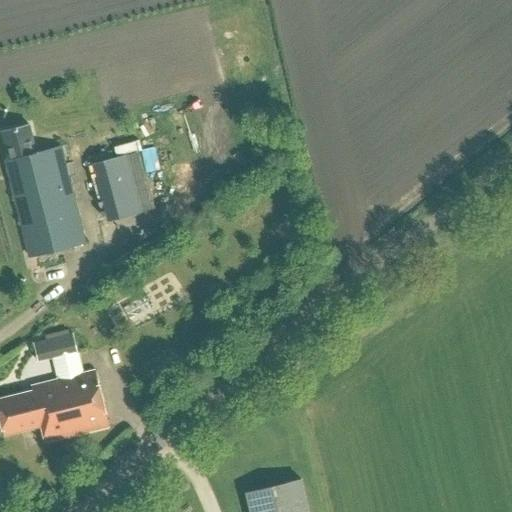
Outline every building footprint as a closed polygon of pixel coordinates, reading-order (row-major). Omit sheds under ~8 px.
[(37,154),(30,126),(2,133),(10,160),(5,162),(30,257),(85,243),(60,148),(37,154)] [(109,221),(143,212),(128,154),(94,163),(109,221)] [(0,206),(9,206),(7,173),(0,173),(0,206)] [(28,324),(50,306),(43,297),(21,315),(28,324)] [(37,360),(51,356),(57,379),(32,385),(34,394),(0,402),(0,413),(6,436),(42,427),(46,442),(107,427),(92,370),(83,372),(78,351),(77,352),(72,331),(32,341),(37,360)] [(249,511),(310,511),(302,478),(245,492),(249,511)]
